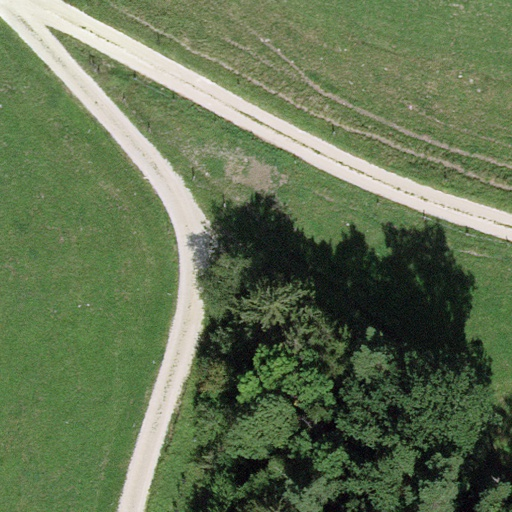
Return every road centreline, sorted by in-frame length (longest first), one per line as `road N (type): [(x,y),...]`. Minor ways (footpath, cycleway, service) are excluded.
road 1 (track): [(21,1),(42,52),(198,235),(127,511)]
road 2 (track): [(511,230),(318,168),(19,0)]
road 3 (track): [(198,235),(307,324),(511,465)]
